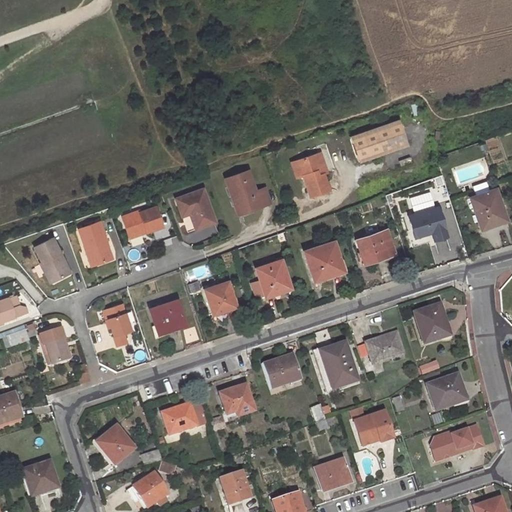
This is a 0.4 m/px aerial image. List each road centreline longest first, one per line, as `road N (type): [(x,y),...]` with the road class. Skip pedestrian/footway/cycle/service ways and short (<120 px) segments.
road 1 (residential): [(472,269),(103,388)]
road 2 (residential): [(103,388),(78,317),(80,299),(345,196)]
road 3 (residential): [(103,388),(62,409),(93,511)]
road 4 (residential): [(372,511),(511,466)]
road 5 (residential): [(483,327),(511,454)]
